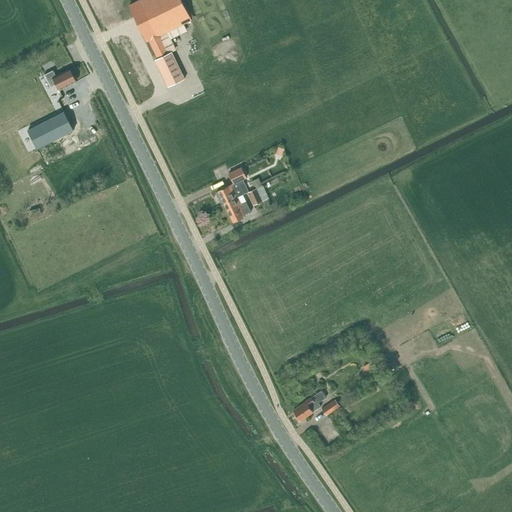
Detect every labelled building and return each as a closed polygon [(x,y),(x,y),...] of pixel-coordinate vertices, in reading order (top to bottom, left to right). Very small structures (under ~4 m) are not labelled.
[(181,0),(140,0),(129,6),(146,42),(149,41),(158,59),(155,60),(168,87),(184,79),(171,52),(176,50),(167,32),(191,20),(181,0)] [(45,75),(51,87),(51,86),(56,84),(59,90),(76,82),(70,69),(56,76),(53,71),(45,75)] [(64,112),(28,131),(37,149),(73,130),(64,112)] [(239,196),(239,197),(243,194),(237,183),(247,178),(242,167),(228,173),(233,184),(218,191),(224,204),(239,196)] [(251,182),(254,189),(262,185),(259,178),(251,182)] [(262,186),(254,189),(254,190),(248,193),(254,205),(269,198),(263,185),(262,186)] [(239,196),(224,204),(233,222),(243,217),(242,216),(251,212),(246,201),(242,203),(239,197),(239,196)] [(399,369),(393,358),(385,362),(392,373),(399,369)] [(364,367),(368,372),(373,369),(369,363),(364,367)] [(311,397),(293,410),(300,422),(313,413),(313,412),(321,406),(319,403),(326,398),(321,391),(312,397),(311,397)] [(335,399),(322,408),(327,415),(340,406),(335,399)]
